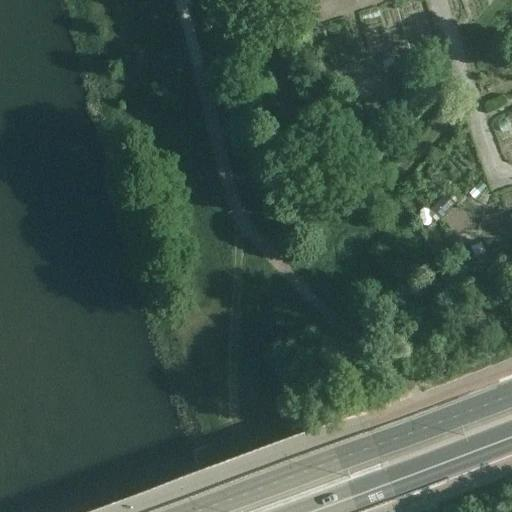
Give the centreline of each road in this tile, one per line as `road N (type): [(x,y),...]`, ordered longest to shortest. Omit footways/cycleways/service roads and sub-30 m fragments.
road 1 (secondary): [(511,396),(207,511)]
road 2 (secondary): [(319,511),(511,434)]
